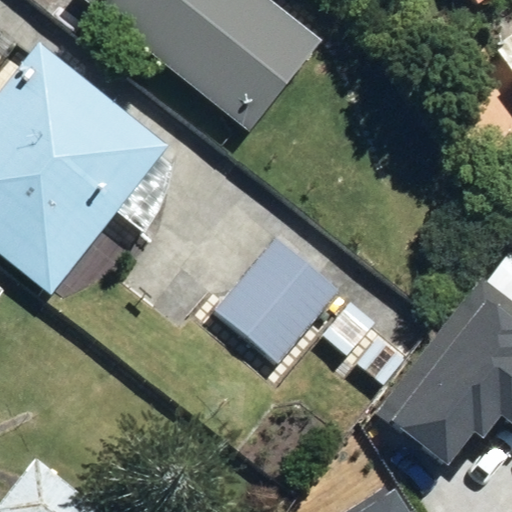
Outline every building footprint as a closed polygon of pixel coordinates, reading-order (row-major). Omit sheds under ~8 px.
[(260,0),(74,0),(246,135),(317,45),(260,0)] [(34,46),(0,89),(0,257),(50,297),(166,150),(34,46)] [(271,241),(212,312),(277,366),(337,295),(271,241)] [(511,303),(485,281),(377,412),(444,467),(476,429),(485,436),(503,414),(511,421),(511,420),(511,303)] [(401,369),(344,315),(317,342),(375,397),(401,369)] [(90,511),(34,468),(0,511),(90,511)] [(407,511),(394,491),(359,511),(407,511)]
